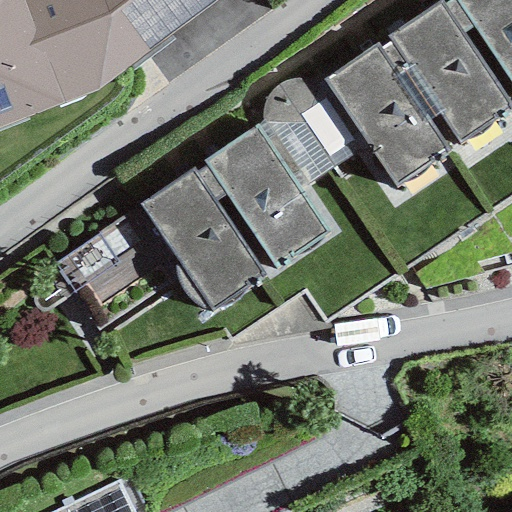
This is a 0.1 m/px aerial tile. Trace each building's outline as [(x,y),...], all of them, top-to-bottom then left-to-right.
[(0,0),(0,129),(97,92),(219,0),(0,0)] [(511,0),(454,0),(511,84),(511,0)] [(410,69),(461,144),(511,109),(511,105),(441,1),(388,37),(391,40),(410,69)] [(397,78),(410,69),(391,40),(378,49),(397,78)] [(368,147),(394,186),(447,150),(397,78),(378,49),(374,43),(321,79),(368,147)] [(299,188),(368,147),(321,79),(310,78),(300,79),(287,81),(281,83),(277,87),(271,93),(265,101),(262,112),(264,121),(257,126),(299,188)] [(226,195),(277,269),(330,233),(299,188),(257,126),(204,162),(207,166),(226,195)] [(213,203),(226,195),(207,166),(194,174),(213,203)] [(184,272),(211,311),(263,276),(213,203),(194,174),(190,169),(137,205),(184,272)] [(99,331),(184,272),(137,205),(30,284),(28,290),(32,301),(36,310),(46,311),(74,295),(99,331)] [(56,511),(131,511),(118,482),(56,511)]
